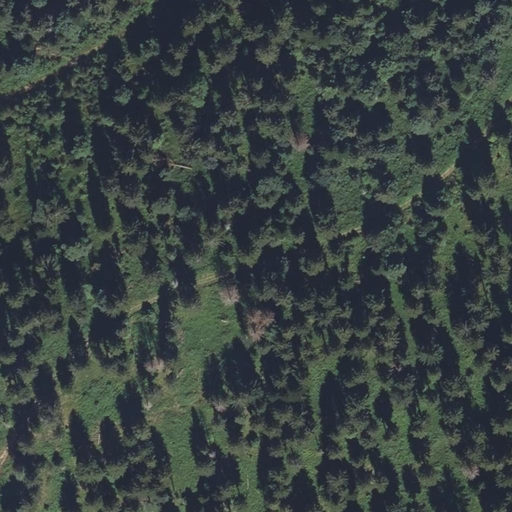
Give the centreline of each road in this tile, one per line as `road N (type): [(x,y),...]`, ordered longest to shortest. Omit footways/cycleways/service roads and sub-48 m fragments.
road 1 (track): [(0,458),(118,290),(306,241),(400,193),(499,112),(511,92)]
road 2 (track): [(165,0),(36,92),(0,104)]
